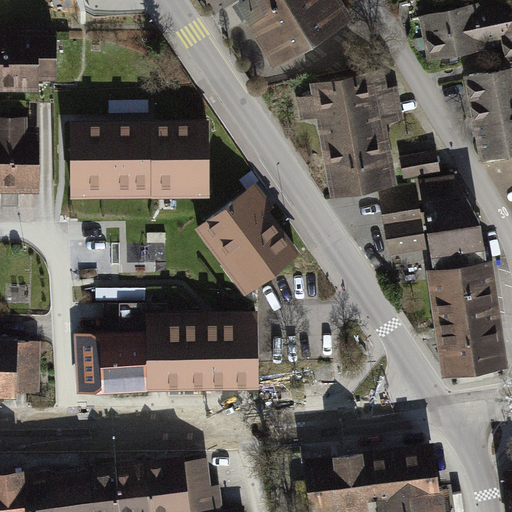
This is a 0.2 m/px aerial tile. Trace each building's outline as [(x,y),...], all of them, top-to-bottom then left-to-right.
[(333,0),(248,0),(281,56),(344,18),(333,0)] [(476,6),(425,15),(432,54),(507,41),(510,63),(511,70),(511,17),(502,19),(499,6),(477,10),(476,6)] [(57,25),(0,26),(0,82),(58,81),(57,25)] [(511,146),(511,72),(510,63),(471,70),(485,151),(511,146)] [(376,73),(318,82),(335,185),(393,175),(376,73)] [(210,117),(71,118),(71,195),(210,195),(210,117)] [(37,121),(0,121),(0,186),(37,186),(37,121)] [(433,150),(403,155),(406,172),(435,167),(433,150)] [(256,180),(194,226),(243,294),(306,248),(256,180)] [(454,182),(426,186),(453,373),(477,370),(501,366),(499,352),(486,268),(485,262),(482,262),(475,216),(454,182)] [(425,241),(417,189),(384,194),(392,246),(425,241)] [(144,311),(144,288),(123,289),(124,328),(77,330),(79,389),(147,387),(144,311)] [(258,308),(144,311),(147,387),(260,384),(258,308)] [(0,393),(16,394),(17,385),(37,386),(38,339),(15,338),(15,334),(0,333),(0,393)] [(353,449),(305,454),(311,511),(332,511),(370,508),(379,506),(377,494),(437,487),(431,439),(353,449)] [(213,449),(0,467),(0,511),(201,511),(218,511),(213,449)] [(444,511),(442,487),(437,487),(380,495),(382,511),(444,511)]
